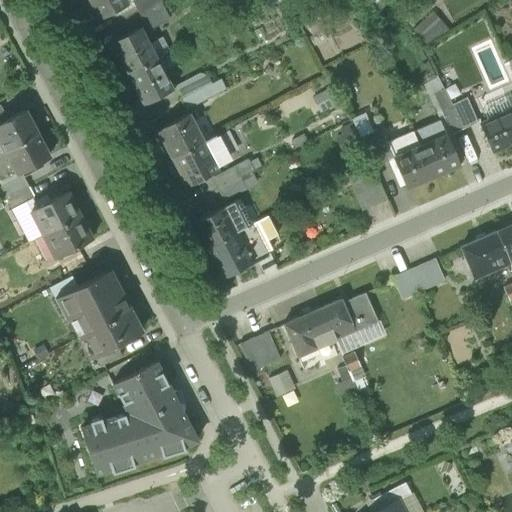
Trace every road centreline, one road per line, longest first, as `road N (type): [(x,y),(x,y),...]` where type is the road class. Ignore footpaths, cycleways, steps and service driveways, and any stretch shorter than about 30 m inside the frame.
road 1 (residential): [(183,320),(18,0)]
road 2 (residential): [(511,183),(183,320)]
road 3 (residential): [(284,511),(183,320)]
